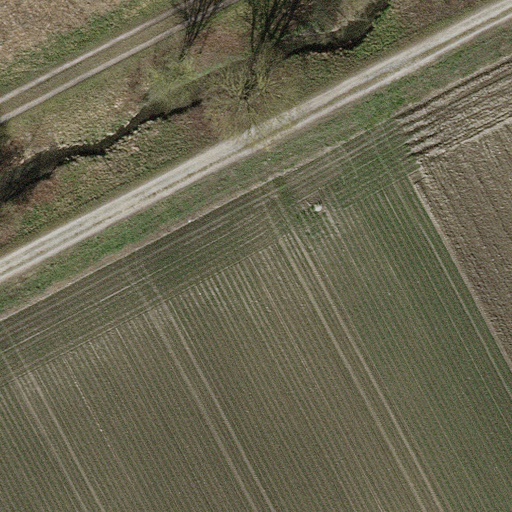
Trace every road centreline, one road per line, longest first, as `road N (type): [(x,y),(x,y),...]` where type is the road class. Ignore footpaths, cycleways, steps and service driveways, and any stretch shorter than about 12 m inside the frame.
road 1 (track): [(511,1),(0,268)]
road 2 (track): [(220,0),(0,113)]
